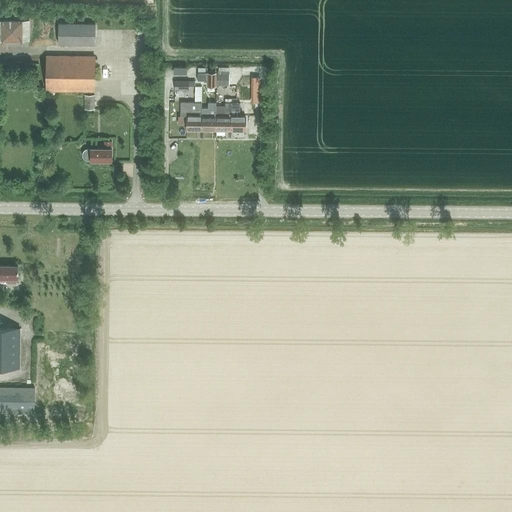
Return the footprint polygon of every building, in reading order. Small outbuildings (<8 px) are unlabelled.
[(1,42),(22,42),(22,20),(1,20),(1,42)] [(95,45),(95,24),(58,23),(58,45),(95,45)] [(94,91),(94,57),(46,56),(46,91),(94,91)] [(197,73),(197,81),(207,81),(207,87),(215,87),(215,73),(207,73),(197,73)] [(234,83),(234,75),(216,75),(216,83),(234,83)] [(189,90),(189,81),(174,81),(174,90),(189,90)] [(84,96),(84,110),(94,110),(94,95),(84,96)] [(201,108),(201,102),(201,99),(195,99),(195,102),(192,102),(192,116),(186,115),(186,131),(201,131),(201,108)] [(215,131),(216,116),(216,102),(208,102),(208,108),(201,108),(201,131),(215,131)] [(230,132),(230,103),(225,103),(225,116),(216,116),(215,131),(230,132)] [(230,103),(230,132),(245,132),(245,116),(239,116),(240,103),(230,103)] [(90,161),(112,161),(112,149),(112,141),(104,141),(104,149),(90,149),(88,149),(86,149),(84,151),(83,153),(83,157),(84,159),(86,160),(88,161),(90,161)] [(0,283),(17,283),(17,266),(0,265),(0,283)] [(0,367),(19,368),(19,329),(0,328),(0,367)] [(0,412),(34,413),(35,388),(0,387),(0,412)]
